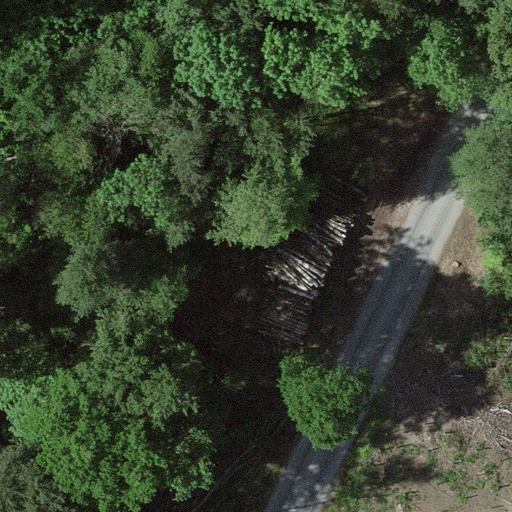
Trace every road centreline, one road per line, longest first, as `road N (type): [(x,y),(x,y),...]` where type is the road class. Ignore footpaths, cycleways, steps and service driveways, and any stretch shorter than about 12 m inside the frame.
road 1 (unclassified): [(511,67),(289,511)]
road 2 (track): [(48,511),(0,361)]
